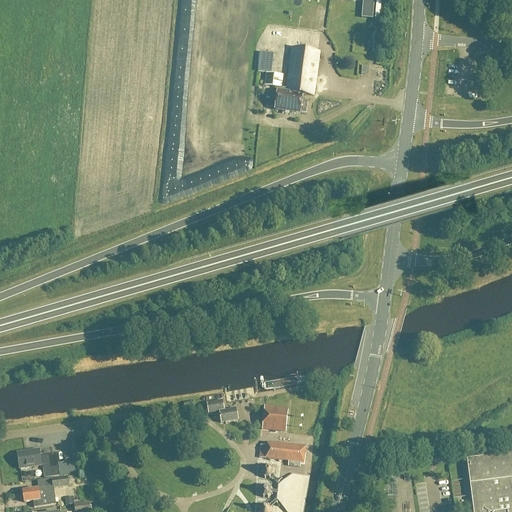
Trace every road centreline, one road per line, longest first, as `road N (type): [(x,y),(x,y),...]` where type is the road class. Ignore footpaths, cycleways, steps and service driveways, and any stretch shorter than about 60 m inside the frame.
road 1 (trunk): [(0,324),(511,176)]
road 2 (trunk): [(402,165),(330,165),(0,297)]
road 3 (trunk): [(0,351),(324,294),(384,299)]
road 4 (tertiary): [(337,511),(384,299)]
road 5 (trunk): [(389,264),(447,263),(511,241)]
